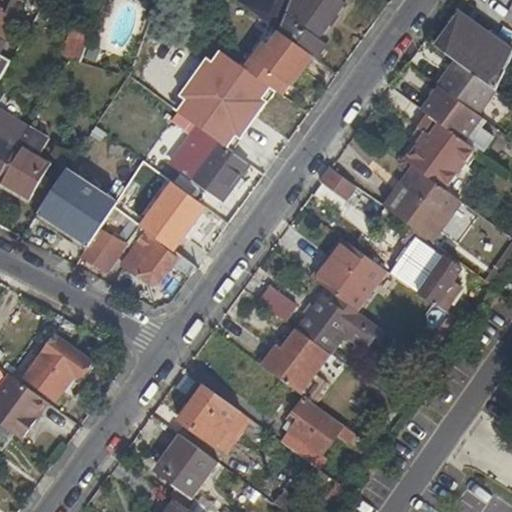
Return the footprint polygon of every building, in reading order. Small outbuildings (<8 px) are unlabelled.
[(21,20),(26,2),(20,0),(13,0),(8,11),(7,14),(5,12),(6,10),(0,7),(0,52),(5,43),(9,45),(25,22),(21,20)] [(290,0),(242,0),(241,4),(280,32),(292,1),(290,0)] [(309,0),(308,1),(306,0),(292,0),(292,1),(280,32),(282,33),(315,57),(317,59),(327,44),(320,39),(343,7),(333,0),(309,0)] [(511,52),(462,18),(439,49),(457,62),(484,82),(494,89),(511,53),(511,52)] [(292,87),(315,57),(282,33),(273,46),(268,42),(247,71),(256,78),(280,95),(288,84),(292,87)] [(332,47),(327,44),(317,59),(322,62),(332,47)] [(441,87),(423,111),(431,118),(466,143),(483,118),(482,117),(500,93),(494,89),(484,82),(457,62),(440,86),(441,87)] [(284,116),(293,104),(280,95),(256,78),(248,89),(261,99),(284,116)] [(249,164),(282,120),(258,103),(248,116),(250,117),(242,127),(249,132),(244,138),(241,136),(237,143),(231,151),(249,164)] [(428,135),(408,162),(414,167),(422,172),(446,190),(476,150),(468,144),(466,143),(431,118),(422,130),(428,135)] [(231,151),(237,143),(214,127),(208,134),(221,144),(231,151)] [(214,154),(221,144),(208,134),(201,144),(214,154)] [(0,179),(20,147),(0,135),(0,179)] [(222,201),(249,164),(231,151),(221,144),(214,154),(194,181),(222,201)] [(52,166),(20,147),(0,179),(32,199),(52,166)] [(414,167),(384,207),(392,213),(422,172),(414,167)] [(348,202),(358,188),(333,169),(322,183),(348,202)] [(435,244),(465,203),(446,190),(422,172),(392,213),(435,244)] [(61,230),(90,246),(101,229),(108,218),(115,208),(104,202),(101,205),(66,185),(58,199),(53,196),(36,221),(59,233),(61,230)] [(511,220),(504,215),(496,226),(511,237),(511,220)] [(158,220),(148,233),(165,244),(182,257),(191,244),(158,220)] [(139,243),(145,228),(129,222),(124,237),(139,243)] [(83,262),(109,274),(124,266),(138,246),(101,229),(83,262)] [(175,265),(180,260),(163,247),(165,244),(148,233),(138,246),(124,266),(140,278),(141,276),(153,284),(162,283),(175,265)] [(348,241),(344,238),(325,265),(329,267),(348,241)] [(389,271),(348,241),(329,267),(325,265),(315,279),(341,298),(359,312),(389,271)] [(180,260),(182,257),(165,244),(163,247),(180,260)] [(511,245),(486,281),(496,288),(511,266),(511,245)] [(182,257),(180,260),(175,265),(192,277),(198,269),(182,257)] [(425,266),(411,287),(436,305),(451,316),(468,329),(475,319),(456,305),(463,294),(453,286),(464,271),(446,258),(435,274),(425,266)] [(272,288),(262,302),(281,316),(291,302),(272,288)] [(366,350),(382,329),(359,312),(341,298),(336,305),(326,297),(301,331),(333,354),(347,336),(366,350)] [(468,329),(451,316),(434,340),(451,353),(468,329)] [(281,347),(266,367),(303,394),(333,354),(301,331),(286,351),(281,347)] [(91,360),(58,335),(28,376),(58,399),(75,375),(78,377),(91,360)] [(198,401),(208,387),(186,371),(175,385),(192,397),(198,401)] [(20,378),(19,379),(52,403),(53,401),(20,378)] [(25,440),(52,403),(19,379),(0,404),(0,421),(16,434),(25,440)] [(218,446),(243,412),(208,387),(198,401),(184,420),(183,421),(218,446)] [(198,401),(192,397),(178,416),(184,420),(198,401)] [(285,443),(316,466),(340,434),(375,459),(381,451),(309,398),(292,421),(298,426),(293,433),(285,443)] [(16,434),(0,421),(0,446),(5,450),(16,434)] [(298,426),(292,421),(286,428),(293,433),(298,426)] [(187,508),(221,464),(183,436),(160,468),(177,480),(175,483),(179,486),(171,496),(178,501),(187,508)] [(340,483),(319,511),(335,511),(350,491),(340,483)] [(311,511),(283,491),(274,503),(286,511),(311,511)] [(178,501),(169,511),(192,511),(187,508),(178,501)]
